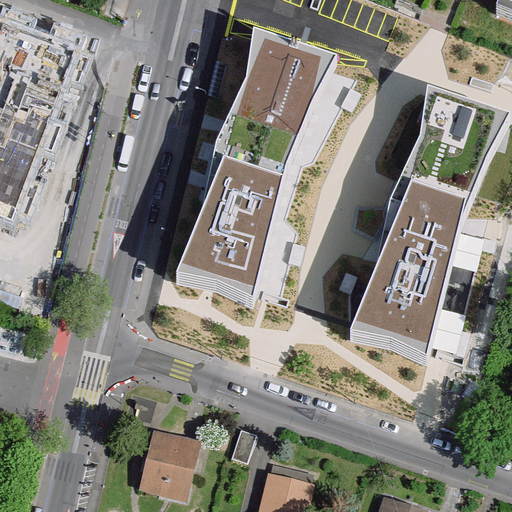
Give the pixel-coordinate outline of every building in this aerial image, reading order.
[(511,0),(507,0),(503,11),(511,14),(511,0)] [(0,225),(15,231),(19,222),(31,225),(93,60),(84,56),(88,43),(53,28),(47,39),(34,34),(37,25),(2,11),(0,21),(0,225)] [(315,121),(348,61),(253,32),(248,84),(232,153),(218,202),(178,284),(221,291),(261,312),(275,229),(291,182),(315,121)] [(485,177),(511,129),(511,117),(430,90),(431,127),(425,165),(416,202),(352,348),(395,351),(433,373),(450,301),(485,177)] [(258,438),(242,433),(233,461),(249,467),(258,438)] [(199,449),(156,438),(143,491),(186,501),(199,449)] [(306,511),(311,489),(270,479),(262,511),(306,511)]
